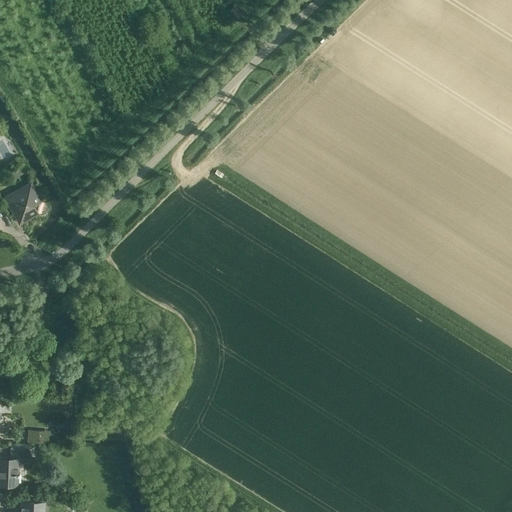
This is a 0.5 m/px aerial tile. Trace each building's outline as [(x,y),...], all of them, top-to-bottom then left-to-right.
[(233,6),(227,12),(226,13),(235,21),(242,14),(233,6)] [(20,223),(38,212),(41,201),(31,183),(5,197),(20,223)] [(29,433),(28,444),(49,445),(50,434),(29,433)] [(0,484),(15,485),(15,486),(16,486),(16,474),(19,475),(19,472),(16,472),(16,463),(28,463),(28,444),(10,444),(10,457),(0,456),(0,484)] [(44,511),(45,501),(21,500),(20,511),(44,511)]
